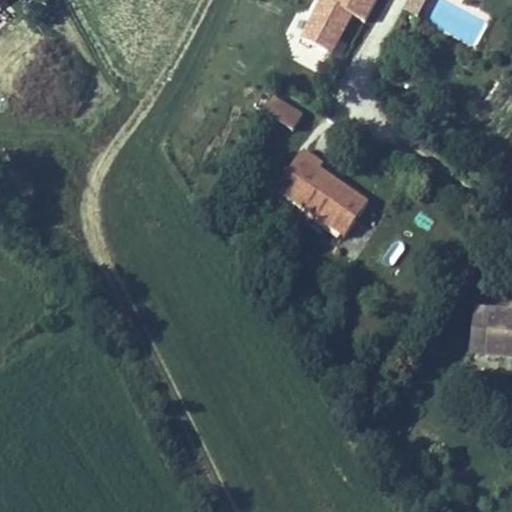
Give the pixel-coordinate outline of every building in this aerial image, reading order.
[(320,0),(299,39),(336,58),(358,18),(366,22),(378,0),(320,0)] [(273,93),(262,111),(293,131),(304,113),(273,93)] [(307,150),(279,190),(351,238),(373,206),(324,172),(329,165),(307,150)] [(483,316),(477,358),(497,361),(502,317),(483,316)] [(511,318),(502,317),(497,361),(511,362),(511,318)]
